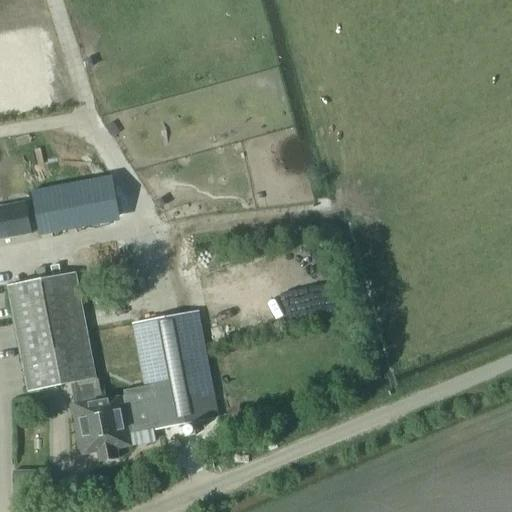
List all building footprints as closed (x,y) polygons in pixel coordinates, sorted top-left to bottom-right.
[(110,176),(106,176),(41,189),(32,190),(40,234),(118,219),(112,184),(110,176)] [(0,207),(0,240),(8,239),(2,207),(0,207)] [(172,257),(175,278),(212,272),(209,251),(172,257)] [(70,405),(80,456),(98,453),(100,463),(119,459),(117,450),(134,446),(132,434),(153,431),(218,419),(198,314),(133,326),(144,387),(124,391),(125,397),(107,400),(107,398),(98,400),(95,379),(76,274),(10,287),(29,392),(75,383),(79,403),(70,405)] [(50,496),(49,472),(13,472),(13,497),(50,496)]
